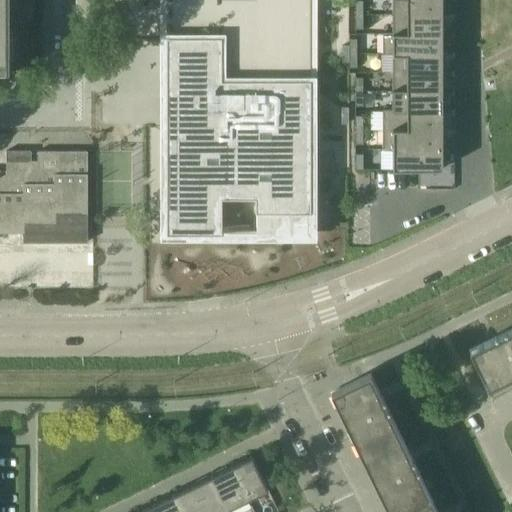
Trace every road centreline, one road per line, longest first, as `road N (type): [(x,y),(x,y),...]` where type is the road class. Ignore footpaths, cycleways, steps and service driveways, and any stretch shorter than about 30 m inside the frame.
road 1 (tertiary): [(0,337),(175,336),(269,323)]
road 2 (tertiary): [(269,323),(380,285),(492,231)]
road 3 (residential): [(492,231),(473,195),(464,0)]
road 4 (residential): [(345,511),(289,389),(269,323)]
road 5 (residential): [(0,112),(69,111),(70,0)]
